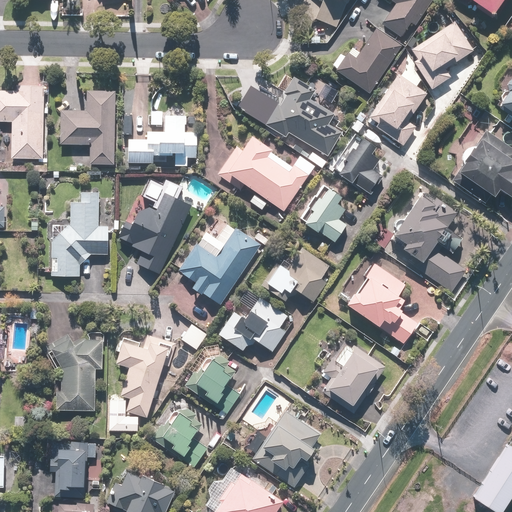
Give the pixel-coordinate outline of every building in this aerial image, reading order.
[(345,1),(346,0),(324,0),(317,21),(338,28),(348,4),(345,1)] [(406,37),(431,0),(392,0),(397,3),(384,22),(406,37)] [(482,0),(483,0),(480,5),(497,17),(500,13),(501,14),(511,0),(482,0)] [(475,51),(457,22),(410,50),(433,89),(452,78),(445,67),(464,56),(465,57),(475,51)] [(371,92),(402,46),(377,29),(361,53),(353,48),(338,70),(371,92)] [(402,76),(399,74),(373,116),(380,121),(376,127),(405,145),(417,126),(410,122),(429,93),(418,86),(424,78),(408,68),(402,76)] [(321,73),(313,87),(318,90),(316,93),(333,103),(339,94),(333,90),(337,83),(321,73)] [(313,87),(295,76),(285,93),(287,94),(268,125),(288,136),(290,132),(329,155),(343,132),(330,124),(337,114),(312,99),(316,93),(318,90),(313,87)] [(511,80),(510,83),(511,89),(499,107),(511,116),(511,80)] [(19,91),(0,90),(0,121),(14,122),(13,158),(44,159),(46,85),(19,85),(19,91)] [(88,111),(63,110),(61,144),(92,146),(91,163),(114,164),(118,91),(89,90),(88,111)] [(128,140),(128,162),(155,163),(155,156),(177,156),(176,165),(188,166),(189,157),(198,158),(198,133),(187,132),(188,115),(184,115),(184,109),(179,101),(174,101),(169,108),(169,115),(167,115),(167,131),(150,132),(150,139),(128,140)] [(164,111),(153,111),(153,125),(163,125),(164,111)] [(370,129),(364,136),(377,145),(382,138),(370,129)] [(511,147),(489,131),(477,146),(471,148),(466,152),(464,157),(465,164),(454,179),(487,202),(493,193),(497,195),(502,188),(511,194),(511,147)] [(245,184),(285,211),(316,165),(301,155),(294,165),(274,151),(275,149),(255,136),(244,152),(238,147),(220,174),(241,189),(245,184)] [(357,149),(355,147),(347,158),(351,161),(342,172),(372,193),(383,176),(374,170),(383,159),(374,153),(378,146),(377,145),(365,137),(357,149)] [(162,273),(192,205),(169,193),(171,187),(157,183),(149,198),(135,202),(119,236),(135,243),(134,245),(145,250),(139,263),(162,273)] [(328,188),(324,185),(300,217),(336,243),(348,225),(340,219),(346,209),(339,204),(345,196),(330,185),(328,188)] [(83,201),(74,201),(72,225),(55,224),(52,274),(82,276),(82,265),(92,254),(109,253),(110,227),(99,226),(100,193),(83,192),(83,201)] [(436,202),(424,194),(396,235),(406,242),(403,247),(422,260),(417,268),(452,291),(467,270),(436,249),(440,242),(456,253),(466,239),(448,227),(459,211),(439,197),(436,202)] [(255,195),(251,201),(264,210),(269,204),(255,195)] [(195,287),(222,305),(262,243),(237,227),(236,229),(226,222),(225,224),(215,217),(181,270),(198,282),(195,287)] [(332,265),(302,246),(290,265),(280,258),(263,285),(286,300),(289,295),(294,298),(298,291),(316,301),(329,281),(324,278),(332,265)] [(367,278),(349,302),(405,343),(420,322),(404,310),(405,309),(400,306),(406,298),(401,294),(407,285),(375,261),(364,276),(367,278)] [(237,309),(219,332),(244,351),(249,344),(251,345),(255,341),(252,338),(254,336),(261,341),(260,343),(272,353),(289,331),(283,326),(290,317),(262,295),(260,297),(258,295),(243,314),(237,309)] [(60,367),(58,410),(98,411),(99,368),(104,368),(105,339),(71,337),(69,333),(42,348),(55,370),(60,367)] [(149,417),(171,347),(153,342),(151,348),(127,340),(120,362),(131,366),(122,395),(132,398),(128,411),(149,417)] [(322,391),(355,413),(386,366),(346,340),(322,375),(329,380),(327,383),(324,381),(320,386),(324,388),(322,391)] [(216,358),(210,354),(187,384),(227,414),(243,393),(229,382),(237,372),(227,363),(230,359),(220,352),(216,358)] [(203,427),(178,407),(154,437),(194,468),(211,447),(196,436),(203,427)] [(290,409),(254,457),(296,487),(306,473),(297,466),(305,456),(313,462),(322,449),(316,445),(324,434),(290,409)] [(98,442),(54,440),(53,471),(58,472),(57,497),(87,498),(89,456),(98,457),(98,442)] [(501,511),(504,511),(511,500),(511,442),(485,484),(477,496),(490,505),(501,511)] [(118,479),(109,502),(129,510),(128,511),(167,511),(176,489),(167,485),(169,481),(146,472),(144,477),(130,471),(126,482),(118,479)] [(242,471),(216,510),(218,511),(278,511),(286,501),(242,471)] [(94,511),(95,503),(56,501),(55,511),(94,511)]
